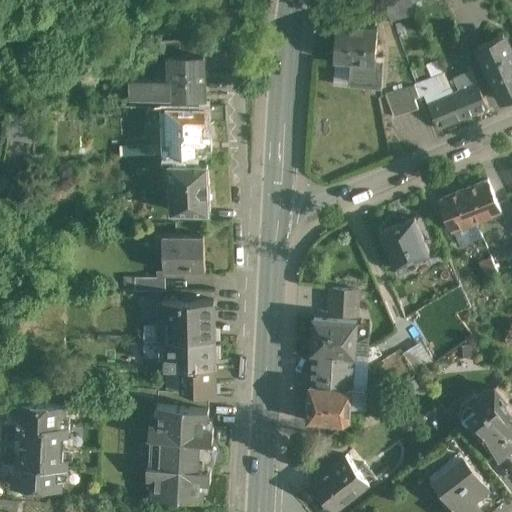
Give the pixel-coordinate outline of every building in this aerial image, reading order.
[(363,23),(351,22),(350,23),(337,22),(334,60),(351,61),(350,79),(381,82),(383,58),(375,57),(377,25),(363,24),(363,23)] [(511,98),(511,55),(505,40),(480,52),(503,103),(511,98)] [(465,51),(459,53),(462,60),(468,58),(465,51)] [(203,57),(156,59),(156,73),(164,72),(164,80),(129,81),(129,99),(170,98),(204,98),(203,57)] [(433,63),(412,70),(418,84),(435,77),(436,78),(439,76),(433,63)] [(488,109),(472,72),(454,80),(459,91),(452,94),(464,120),(488,109)] [(450,90),(442,93),(436,78),(435,77),(418,84),(414,86),(419,98),(423,96),(439,131),(464,120),(452,94),(450,90)] [(414,86),(385,96),(393,118),(418,110),(414,100),(419,98),(414,86)] [(225,107),(205,108),(206,124),(226,123),(225,107)] [(205,108),(155,110),(156,129),(165,129),(166,146),(170,146),(170,151),(166,151),(167,159),(195,157),(194,145),(206,145),(205,127),(206,127),(206,124),(205,108)] [(208,167),(168,168),(168,170),(134,171),(134,188),(165,187),(165,192),(170,192),(170,197),(162,197),(162,216),(169,216),(169,217),(209,216),(208,167)] [(487,183),(463,193),(476,225),(501,215),(487,183)] [(463,193),(438,203),(451,236),(476,225),(463,193)] [(141,215),(129,216),(129,232),(142,231),(141,215)] [(414,219),(380,233),(394,269),(429,255),(414,219)] [(203,240),(161,241),(162,277),(204,276),(203,240)] [(484,248),(472,253),(477,263),(486,281),(496,277),(484,248)] [(163,284),(132,285),(133,299),(164,298),(163,284)] [(358,291),(330,290),(329,316),(357,318),(358,291)] [(212,305),(160,307),(162,346),(213,344),(213,332),(212,305)] [(356,323),(313,320),(311,355),(312,355),(354,358),(356,323)] [(162,346),(142,346),(143,363),(163,363),(164,373),(214,371),(213,361),(219,361),(219,348),(213,348),(213,344),(162,346)] [(354,358),(312,355),(310,388),(352,391),(354,358)] [(214,371),(164,373),(164,374),(181,373),(181,397),(214,399),(214,371)] [(310,388),(309,388),(306,424),(342,426),(348,422),(350,408),(364,409),(365,391),(352,391),(310,388)] [(505,406),(494,392),(489,395),(485,395),(480,400),(479,406),(465,417),(464,422),(496,462),(511,449),(511,418),(504,408),(505,406)] [(202,400),(157,397),(156,409),(184,411),(201,412),(202,400)] [(66,406),(14,404),(13,418),(17,418),(17,425),(65,427),(66,406)] [(149,468),(208,472),(209,464),(211,464),(213,463),(215,460),(215,456),(214,453),(212,452),(209,451),(210,444),(212,444),(212,430),(202,430),(203,423),(207,423),(207,412),(201,412),(184,411),(156,409),(155,420),(159,420),(159,427),(149,427),(148,440),(150,441),(149,468)] [(65,427),(17,425),(17,439),(21,439),(20,446),(68,448),(69,427),(65,427)] [(68,448),(20,446),(20,454),(16,453),(15,467),(63,469),(67,470),(68,448)] [(345,457),(331,469),(332,470),(311,487),(330,511),(335,511),(368,486),(374,480),(363,466),(357,471),(345,457)] [(488,490),(463,458),(432,482),(453,509),(449,511),(471,511),(475,509),(471,503),(488,490)] [(63,469),(15,467),(15,474),(11,474),(11,488),(62,490),(63,469)] [(208,472),(149,468),(147,468),(146,482),(156,483),(155,490),(151,490),(151,500),(203,503),(203,492),(199,492),(200,485),(209,486),(210,472),(208,472)]
